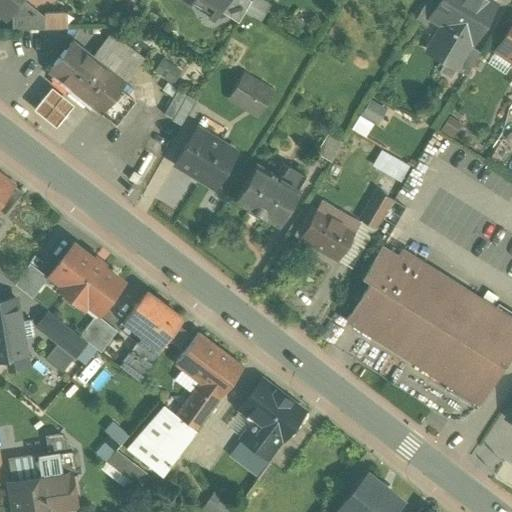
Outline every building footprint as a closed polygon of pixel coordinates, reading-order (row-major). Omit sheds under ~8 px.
[(0,0),(0,21),(2,23),(18,0),(0,0)] [(172,0),(208,21),(214,11),(220,0),(172,0)] [(248,4),(241,0),(220,0),(214,11),(235,24),(248,4)] [(491,5),(482,0),(439,0),(426,22),(439,30),(424,54),(449,70),(453,64),(463,47),(491,5)] [(13,29),(64,29),(64,10),(13,10),(13,29)] [(511,69),(511,17),(488,55),(511,69)] [(73,38),(40,79),(48,85),(25,113),(50,133),(74,103),(97,121),(128,82),(73,38)] [(475,55),(463,47),(453,64),(464,71),(475,55)] [(159,58),(152,72),(171,83),(179,69),(159,58)] [(273,88),(244,71),(227,102),(256,118),(273,88)] [(180,123),(192,98),(173,89),(161,113),(180,123)] [(350,130),(367,137),(381,106),(364,98),(350,130)] [(233,152),(195,130),(173,168),(211,190),(233,152)] [(325,133),(314,151),(328,160),(339,142),(325,133)] [(398,181),(407,165),(378,148),(369,165),(398,181)] [(297,192),(254,166),(229,205),(275,231),(297,192)] [(387,204),(373,196),(359,221),(373,228),(387,204)] [(351,234),(313,212),(294,244),(333,266),(351,234)] [(92,314),(118,281),(70,243),(44,276),(92,314)] [(472,392),(481,398),(511,349),(511,321),(401,250),(396,257),(381,247),(362,278),(369,283),(345,320),(467,399),(472,392)] [(29,301),(44,282),(26,268),(11,287),(29,301)] [(154,352),(178,320),(140,292),(116,323),(154,352)] [(13,302),(0,303),(0,344),(19,342),(13,302)] [(79,337),(47,311),(32,329),(69,360),(84,342),(79,337)] [(96,352),(112,334),(94,319),(79,337),(84,342),(96,352)] [(237,368),(194,336),(170,368),(194,386),(172,416),(190,430),(237,368)] [(303,412),(261,380),(239,409),(255,421),(241,439),(266,457),(280,439),(282,440),(303,412)] [(157,476),(190,430),(172,416),(160,407),(124,450),(157,476)] [(315,511),(355,458),(315,429),(294,457),(310,468),(287,500),(303,511),(315,511)] [(93,453),(104,462),(99,468),(131,494),(143,479),(111,453),(118,444),(107,435),(93,453)] [(35,461),(39,483),(66,478),(73,477),(69,456),(35,461)] [(386,511),(396,499),(360,471),(331,509),(334,511),(386,511)] [(39,483),(9,487),(12,511),(71,511),(66,478),(39,483)]
